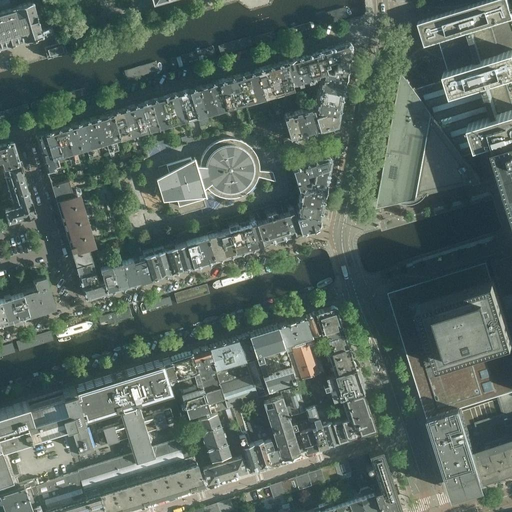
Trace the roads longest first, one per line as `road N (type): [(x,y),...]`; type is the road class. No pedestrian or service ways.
road 1 (residential): [(21,128),(382,23)]
road 2 (residential): [(0,402),(355,293)]
road 3 (residential): [(342,228),(76,307)]
road 4 (residential): [(155,511),(395,434)]
road 5 (tertiary): [(446,511),(397,368),(362,313)]
road 6 (tertiary): [(342,228),(382,23)]
road 7 (residential): [(21,128),(76,307)]
road 8 (tertiary): [(362,313),(395,434)]
